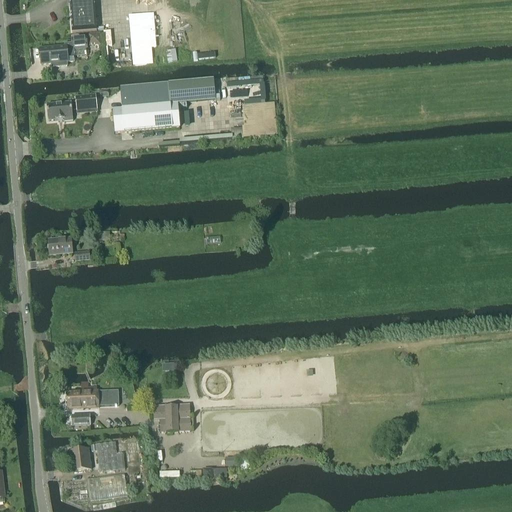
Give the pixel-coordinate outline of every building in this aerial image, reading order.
[(93,0),(77,0),(70,0),(69,1),(71,33),(96,32),(93,0)] [(129,16),(129,21),(133,67),(153,65),(151,49),(156,49),(155,35),(153,19),(153,14),(129,16)] [(100,34),(88,35),(89,47),(101,46),(100,34)] [(64,47),(38,49),(40,63),(40,67),(50,66),(57,65),(58,69),(68,68),(67,64),(74,64),(73,50),(86,49),(85,37),(71,39),(71,44),(65,45),(64,45),(64,47)] [(214,81),(188,84),(189,104),(216,101),(214,81)] [(182,85),(168,86),(169,98),(170,106),(178,105),(190,104),(189,104),(188,84),(182,85)] [(168,86),(120,90),(122,110),(170,106),(169,98),(168,86)] [(71,104),(46,106),(48,122),(64,121),(64,123),(73,122),(72,112),(77,111),(77,112),(97,111),(95,97),(76,99),(76,104),(71,105),(71,104)] [(122,110),(114,111),(116,134),(180,129),(178,105),(170,106),(122,110)] [(242,129),(231,130),(231,136),(232,140),(243,139),(242,129)] [(99,242),(110,242),(110,233),(99,234),(99,242)] [(49,257),(73,255),(71,241),(48,242),(49,257)] [(76,263),(90,262),(89,253),(75,255),(76,263)] [(81,393),(65,394),(66,410),(66,411),(99,409),(99,408),(110,408),(109,392),(98,392),(87,393),(87,389),(88,389),(88,384),(86,384),(81,384),(81,385),(81,393)] [(178,433),(191,432),(190,408),(177,408),(177,407),(165,408),(153,409),(153,420),(159,420),(160,434),(166,434),(178,434),(178,433)] [(91,427),(90,417),(71,417),(71,428),(91,427)] [(136,441),(124,443),(115,444),(116,455),(123,454),(123,455),(126,454),(129,474),(140,473),(136,441)] [(115,444),(95,447),(96,453),(99,474),(125,470),(123,455),(123,454),(116,455),(115,444)] [(71,466),(77,466),(78,473),(90,471),(88,451),(70,453),(71,466)] [(90,502),(127,497),(124,475),(87,480),(90,502)]
